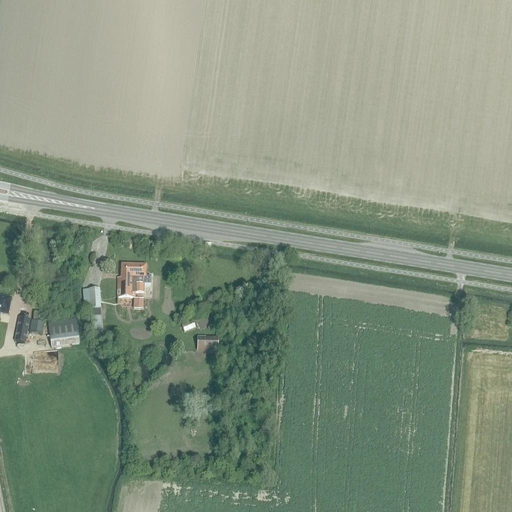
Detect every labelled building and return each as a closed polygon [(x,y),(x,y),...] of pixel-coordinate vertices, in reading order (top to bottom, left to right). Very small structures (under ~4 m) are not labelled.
[(146,266),(121,265),(121,279),(117,278),(116,298),(134,299),(135,293),(143,294),(143,285),(150,285),(151,277),(145,277),(146,266)] [(101,317),(99,289),(88,290),(90,318),(101,317)] [(8,315),(11,298),(0,296),(0,312),(1,312),(1,314),(8,315)] [(135,309),(145,309),(146,299),(135,298),(135,309)] [(30,320),(19,318),(14,342),(25,344),(30,320)] [(75,321),(47,324),(50,349),(78,345),(75,321)] [(218,338),(196,338),(196,352),(218,353),(218,338)]
